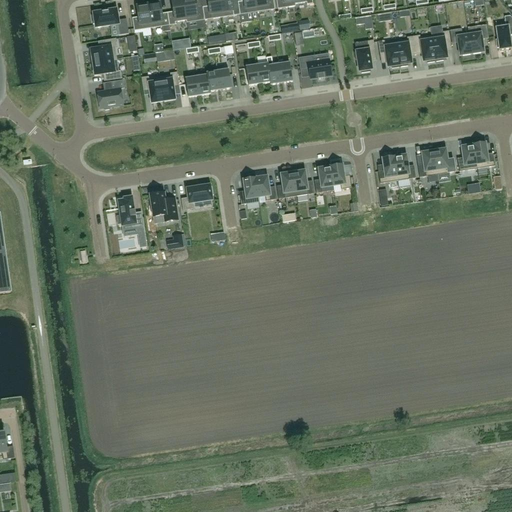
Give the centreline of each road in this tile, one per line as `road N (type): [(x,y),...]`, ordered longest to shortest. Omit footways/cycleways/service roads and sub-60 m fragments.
road 1 (residential): [(82,135),(511,70)]
road 2 (residential): [(502,122),(357,144)]
road 3 (residential): [(357,144),(222,166)]
road 4 (residential): [(82,135),(62,0)]
road 5 (residential): [(222,166),(95,185)]
